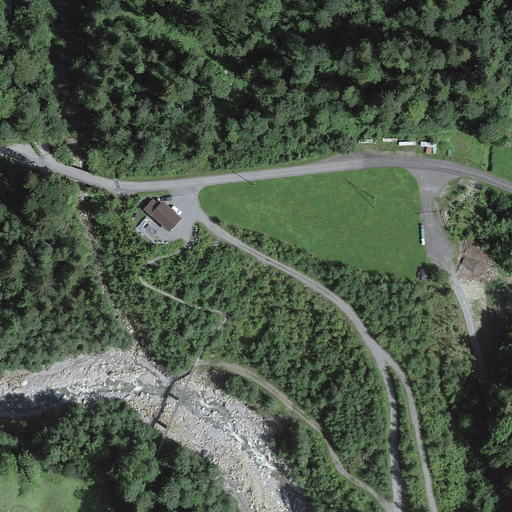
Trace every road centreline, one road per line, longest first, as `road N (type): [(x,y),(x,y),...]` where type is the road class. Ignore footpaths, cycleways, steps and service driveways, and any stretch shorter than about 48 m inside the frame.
road 1 (track): [(0,150),(131,186),(427,163)]
road 2 (track): [(191,183),(202,221),(355,317),(388,381),(396,511)]
road 3 (track): [(436,244),(471,329),(509,511)]
road 4 (track): [(390,511),(344,474),(322,430),(255,373),(197,362)]
road 5 (track): [(371,343),(411,401),(433,511)]
road 6 (track): [(52,165),(14,104),(7,0)]
